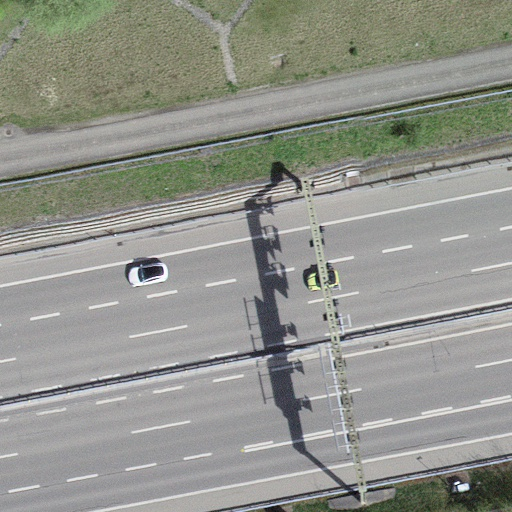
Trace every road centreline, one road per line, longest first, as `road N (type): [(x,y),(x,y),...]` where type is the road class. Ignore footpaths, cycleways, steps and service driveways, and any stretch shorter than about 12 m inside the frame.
road 1 (motorway): [(511,262),(0,358)]
road 2 (motorway): [(0,456),(511,360)]
